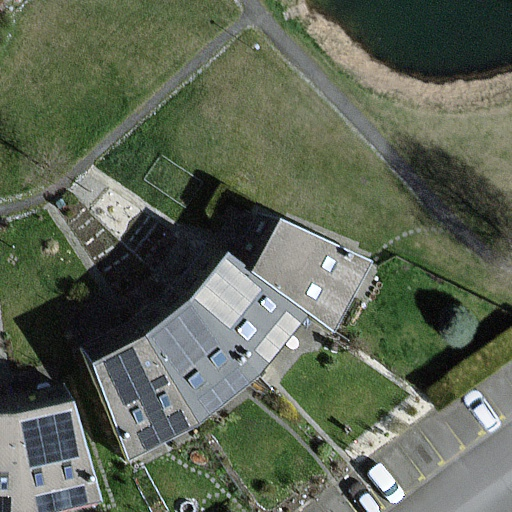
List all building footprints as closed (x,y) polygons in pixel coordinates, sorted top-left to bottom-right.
[(370,262),(257,215),(227,261),(312,315),(333,327),(370,262)] [(227,261),(202,247),(168,282),(251,384),(312,315),(227,261)] [(201,425),(251,384),(168,282),(133,314),(201,425)] [(159,445),(201,425),(133,314),(85,343),(126,461),(159,445)] [(36,511),(101,499),(68,384),(11,395),(24,511),(36,511)] [(0,394),(0,511),(24,511),(11,395),(0,394)]
